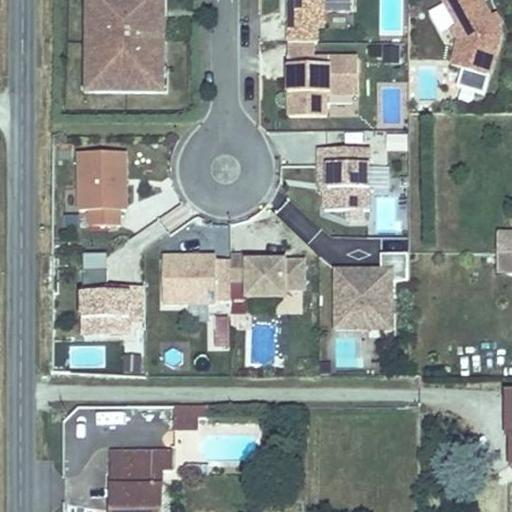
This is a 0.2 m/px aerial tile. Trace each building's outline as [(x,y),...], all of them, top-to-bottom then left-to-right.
[(170,67),(170,18),(163,18),(162,0),(99,0),(100,10),(94,10),(94,72),(100,72),(100,91),(163,91),(163,67),(170,67)] [(291,0),(292,39),(327,39),(326,12),(354,11),(354,0),(291,0)] [(495,73),(507,33),(501,24),(497,26),(493,18),(497,16),(488,0),(449,0),(462,23),(457,25),(464,39),(457,63),(495,73)] [(506,21),(502,13),(497,16),(493,18),(497,26),(501,24),(506,21)] [(321,55),(320,41),(294,41),(294,55),(321,55)] [(364,93),(364,55),(321,55),(294,55),(295,114),(333,114),(333,93),(364,93)] [(374,210),(375,148),(326,148),(325,165),(334,165),(334,179),(330,179),(329,188),(329,209),(374,210)] [(133,211),(131,153),(85,154),(87,211),(97,211),(97,227),(127,226),(126,211),(133,211)] [(334,179),(334,165),(325,165),(325,188),(329,188),(330,179),(334,179)] [(399,310),(399,280),(414,280),(414,252),(388,252),(388,268),(343,268),(342,328),(375,328),(375,310),(399,310)] [(113,268),(113,253),(90,253),(90,268),(113,268)] [(311,288),(311,260),(256,260),(256,254),(238,254),(238,259),(238,281),(254,281),(254,297),(293,296),(293,289),(311,288)] [(238,300),(238,281),(238,259),(223,259),(223,255),(170,256),(171,303),(223,303),(223,300),(238,300)] [(151,320),(151,287),(113,287),(113,268),(90,268),(90,317),(109,317),(109,333),(136,333),(136,320),(151,320)] [(399,328),(399,310),(375,310),(375,328),(399,328)] [(109,333),(109,317),(90,317),(90,333),(109,333)] [(123,374),(143,374),(143,354),(123,354),(123,374)] [(174,407),(175,431),(203,430),(203,407),(174,407)] [(178,511),(177,466),(130,468),(130,511),(178,511)]
